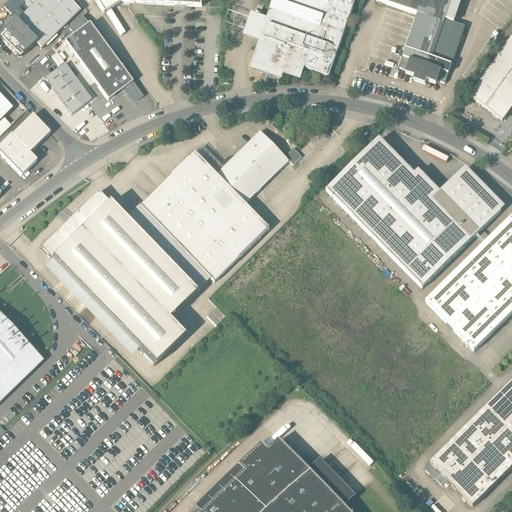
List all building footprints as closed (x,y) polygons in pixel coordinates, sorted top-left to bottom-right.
[(67,0),(39,0),(30,9),(13,27),(11,25),(5,31),(4,35),(0,38),(0,39),(19,59),(35,44),(41,50),(79,12),(67,0)] [(11,0),(4,8),(12,16),(19,10),(24,3),(28,0),(11,0)] [(28,0),(25,3),(30,9),(39,0),(28,0)] [(95,0),(103,14),(121,3),(202,7),(202,0),(95,0)] [(355,0),(273,0),(267,20),(251,15),(243,38),(259,43),(249,70),(281,81),(283,76),(300,82),(305,69),(329,78),(355,0)] [(465,28),(453,24),(461,0),(376,0),(376,2),(418,16),(400,69),(407,72),(406,76),(415,79),(414,83),(425,87),(426,83),(436,86),(437,82),(445,85),(465,28)] [(22,14),(19,10),(12,16),(10,18),(14,22),(22,14)] [(74,36),(64,43),(108,101),(124,89),(133,100),(136,99),(138,101),(143,97),(89,25),(82,18),(69,30),(74,36)] [(511,39),(470,98),(502,121),(511,107),(511,39)] [(65,65),(45,80),(72,115),(91,101),(65,65)] [(0,99),(0,121),(2,120),(11,111),(0,99)] [(451,106),(445,116),(449,119),(456,109),(451,106)] [(11,136),(0,146),(0,156),(21,177),(36,162),(29,155),(50,135),(32,117),(12,137),(11,136)] [(0,137),(10,128),(2,120),(0,121),(0,137)] [(224,168),(217,175),(245,204),(289,162),(285,158),(260,133),(253,140),(224,168)] [(380,141),(326,193),(422,290),(505,209),(465,169),(440,194),(418,172),(414,176),(380,141)] [(203,145),(195,153),(201,159),(217,175),(224,168),(203,145)] [(285,158),(289,162),(293,166),(302,158),(293,149),(285,158)] [(139,208),(210,280),(214,284),(269,229),(245,204),(217,175),(201,159),(195,153),(179,169),(139,208)] [(62,229),(40,250),(51,261),(138,349),(154,366),(184,337),(168,321),(210,280),(139,208),(139,207),(124,221),(98,194),(69,222),(65,226),(62,229)] [(53,220),(62,229),(65,226),(69,222),(60,213),(53,220)] [(511,218),(426,304),(474,352),(511,314),(511,218)] [(138,349),(51,261),(44,268),(131,356),(138,349)] [(0,403),(43,361),(0,316),(0,403)] [(511,383),(430,464),(430,465),(447,481),(472,507),(511,468),(511,383)] [(345,511),(356,500),(320,464),(309,474),(280,444),(269,454),(263,448),(240,470),(239,469),(196,510),(198,511),(345,511)] [(447,481),(430,465),(425,470),(442,486),(447,481)]
